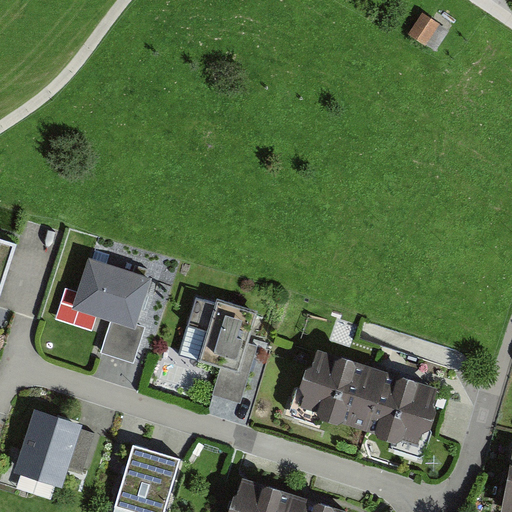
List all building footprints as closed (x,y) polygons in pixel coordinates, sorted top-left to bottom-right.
[(167,272),(92,247),(76,297),(120,312),(110,342),(140,352),(167,272)] [(0,308),(16,262),(0,256),(0,308)] [(189,349),(245,369),(265,312),(208,292),(189,349)] [(460,383),(331,347),(312,414),(441,450),(460,383)] [(91,418),(43,403),(24,463),(72,478),(91,418)] [(172,511),(191,456),(141,441),(121,504),(146,511),(172,511)] [(373,511),(374,509),(255,474),(243,511),(373,511)]
